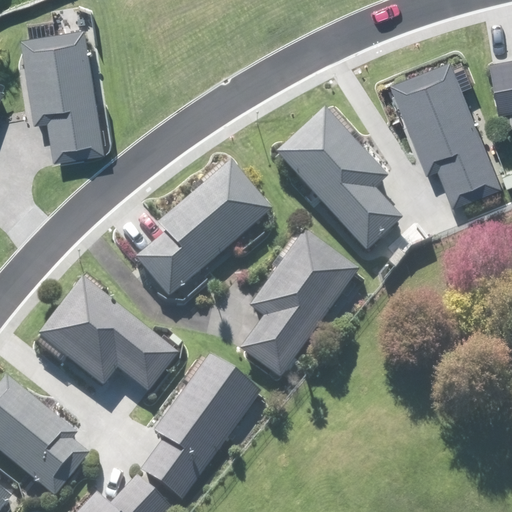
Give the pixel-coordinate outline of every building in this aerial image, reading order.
[(111,150),(91,24),(25,34),(39,121),(52,119),(58,158),(111,150)] [(511,54),(492,58),(502,112),(511,109),(511,54)] [(497,187),(448,57),(386,80),(422,173),(432,169),(446,206),(497,187)] [(0,110),(9,85),(0,82),(0,110)] [(333,110),(282,154),(371,254),(409,221),(381,189),(393,178),(333,110)] [(141,259),(174,298),(276,211),(235,162),(161,224),(170,234),(141,259)] [(243,349),(285,380),(365,273),(309,231),(253,306),(267,317),(243,349)] [(184,354),(89,278),(42,336),(110,390),(124,372),(152,394),(184,354)] [(164,438),(142,468),(184,498),(262,392),(208,353),(153,429),(164,438)] [(15,378),(0,394),(0,448),(59,499),(96,456),(79,442),(84,436),(15,378)] [(98,494),(81,511),(172,511),(176,509),(138,474),(110,504),(98,494)] [(0,511),(5,511),(16,497),(0,485),(0,511)]
